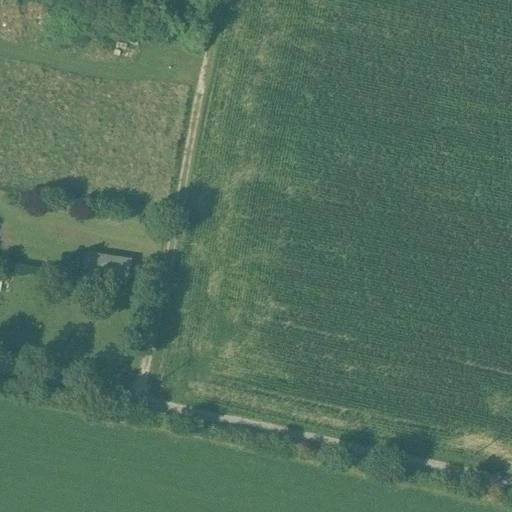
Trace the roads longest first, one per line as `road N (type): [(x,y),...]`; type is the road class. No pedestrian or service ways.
road 1 (unclassified): [(511,485),(0,369)]
road 2 (track): [(220,0),(145,400)]
